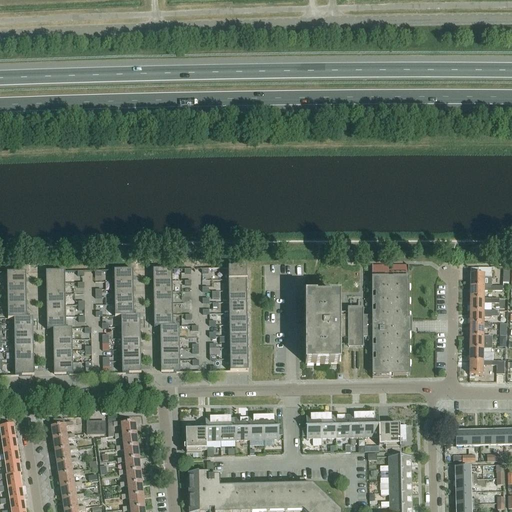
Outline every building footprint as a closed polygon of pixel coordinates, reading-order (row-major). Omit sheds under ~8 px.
[(372,267),(372,317),(372,338),(372,379),(393,379),(393,376),(409,376),(409,334),(407,334),(407,321),(409,321),(408,266),(392,267),(392,282),(388,282),(388,267),(372,267)] [(246,269),(228,269),(228,282),(246,281),(246,269)] [(470,275),(470,288),(484,288),(484,279),(491,280),(492,269),(478,269),(478,275),(470,275)] [(172,282),(172,270),(153,271),(153,283),(172,282)] [(114,272),(114,284),(132,284),(133,284),(133,271),(114,271),(114,272)] [(65,284),(65,272),(46,273),(46,285),(65,284)] [(7,274),(7,286),(26,286),(26,273),(7,274)] [(228,282),(228,293),(246,293),(246,281),(228,282)] [(172,294),(172,282),(153,283),(153,294),(172,294)] [(65,296),(65,284),(46,285),(46,296),(65,296)] [(133,284),(132,284),(114,284),(114,295),(132,294),(133,294),(133,287),(133,284)] [(26,297),(26,286),(7,286),(7,298),(26,297)] [(484,288),(470,288),(470,300),(484,300),(484,292),(502,292),(502,288),(484,288)] [(228,293),(229,304),(247,304),(246,293),(228,293)] [(133,298),(133,294),(132,294),(114,295),(115,306),(132,306),(133,306),(133,298)] [(172,305),(172,294),(153,294),(153,305),(172,305)] [(65,307),(65,296),(46,296),(46,307),(65,307)] [(27,309),(26,297),(7,298),(8,309),(27,309)] [(305,365),(339,365),(339,338),(339,313),(339,297),(305,297),(305,324),(308,324),(308,338),(305,338),(305,365)] [(470,300),(470,313),(484,313),(484,312),(484,305),(499,305),(499,300),(491,300),(484,300),(470,300)] [(247,316),(247,304),(229,304),(229,316),(247,316)] [(153,305),(154,317),(173,316),(172,305),(153,305)] [(115,317),(121,317),(134,317),(133,306),(132,306),(115,306),(115,317)] [(46,307),(47,319),(66,318),(65,307),(46,307)] [(8,319),(14,319),(27,319),(27,309),(8,309),(8,319)] [(484,313),(470,313),(470,326),(483,326),(483,325),(483,319),(491,319),(491,318),(497,318),(497,312),(484,312),(484,313)] [(362,317),(362,313),(339,313),(339,338),(348,338),(348,342),(353,342),(353,343),(358,343),(358,342),(362,342),(362,338),(372,338),(372,317),(362,317)] [(173,328),(173,316),(154,317),(154,329),(160,328),(173,328)] [(247,327),(247,316),(229,316),(229,327),(247,327)] [(121,317),(121,329),(139,328),(140,328),(140,317),(134,317),(121,317)] [(66,330),(66,318),(47,319),(47,331),(53,331),(66,330)] [(14,319),(14,331),(33,331),(33,319),(27,319),(14,319)] [(470,326),(470,338),(483,338),(483,337),(483,330),(491,330),(491,325),(483,325),(483,326),(470,326)] [(229,327),(229,339),(247,338),(247,327),(229,327)] [(121,329),(121,340),(140,340),(140,333),(140,328),(139,328),(121,329)] [(160,328),(160,339),(179,338),(179,328),(173,328),(160,328)] [(53,337),(53,341),(55,341),(72,340),(72,330),(66,330),(53,331),(53,337)] [(14,331),(14,342),(33,342),(33,331),(14,331)] [(492,350),(492,338),(483,337),(483,338),(470,338),(469,351),(483,351),(483,350),(491,350),(492,350)] [(179,350),(179,338),(160,339),(160,347),(160,350),(179,350)] [(248,350),(247,338),(229,339),(230,350),(248,350)] [(72,340),(55,341),(53,341),(53,349),(53,352),(55,352),(72,352),(72,340)] [(121,352),(140,351),(140,340),(121,340),(121,352)] [(33,353),(33,342),(14,342),(15,354),(33,353)] [(160,350),(161,361),(180,361),(179,350),(160,350)] [(248,350),(230,350),(230,361),(248,361),(248,350)] [(469,351),(469,363),(483,363),(483,362),(483,355),(491,355),(491,350),(483,350),(483,351),(469,351)] [(121,352),(122,363),(141,363),(140,351),(121,352)] [(72,363),(72,352),(55,352),(53,352),(53,364),(72,363)] [(15,354),(15,365),(34,365),(33,353),(15,354)] [(180,373),(180,361),(161,361),(161,374),(180,374),(180,373)] [(230,373),(248,372),(248,361),(230,361),(230,373)] [(483,363),(469,363),(469,376),(483,376),(483,367),(496,367),(496,376),(504,376),(505,363),(483,362),(483,363)] [(53,364),(54,376),(73,376),(72,363),(53,364)] [(141,374),(141,363),(122,363),(122,375),(141,374)] [(15,377),(34,377),(34,365),(15,365),(15,377)] [(350,440),(365,439),(364,415),(358,416),(358,417),(350,417),(350,440)] [(365,439),(379,439),(379,427),(379,416),(378,416),(370,417),(370,415),(364,415),(365,439)] [(321,440),(321,416),(315,417),(315,418),(307,418),(306,418),(306,435),(306,437),(307,441),(321,440)] [(321,440),(336,440),(335,417),(327,418),(327,416),(321,416),(321,440)] [(335,417),(336,440),(350,440),(350,417),(335,417)] [(258,419),(249,419),(250,442),(264,442),(263,418),(258,418),(258,419)] [(263,418),(264,442),(278,441),(278,442),(279,442),(278,418),(278,419),(269,419),(269,418),(263,418)] [(207,443),(221,443),(220,419),(214,419),(214,420),(206,421),(206,420),(205,420),(206,432),(206,443),(207,443)] [(226,419),(220,419),(221,443),(235,442),(235,420),(226,420),(226,419)] [(235,442),(250,442),(249,419),(235,420),(235,442)] [(67,438),(67,436),(66,428),(73,427),(72,423),(65,424),(64,421),(51,421),(51,428),(53,440),(67,438)] [(121,427),(122,435),(122,437),(137,435),(135,423),(122,425),(122,423),(113,424),(114,428),(121,427)] [(1,441),(15,439),(13,427),(0,428),(0,431),(1,439),(0,438),(0,443),(2,443),(1,441)] [(400,450),(400,449),(400,442),(406,442),(406,427),(399,427),(395,427),(379,427),(379,439),(379,447),(385,447),(386,450),(400,450)] [(480,448),(493,447),(492,433),(487,433),(487,429),(480,430),(480,448)] [(493,447),(505,447),(505,429),(498,429),(498,432),(492,433),(493,447)] [(456,448),(468,448),(468,433),(458,433),(458,430),(452,430),(452,438),(455,438),(456,448)] [(468,448),(480,448),(480,430),(474,430),(474,433),(468,433),(468,448)] [(207,443),(206,443),(206,432),(190,432),(186,432),(186,435),(186,455),(194,455),(194,458),(198,458),(198,455),(200,455),(200,452),(207,452),(207,443)] [(67,438),(53,440),(55,452),(69,450),(69,448),(67,440),(75,439),(74,435),(67,436),(67,438)] [(138,448),(137,435),(122,437),(122,435),(115,436),(115,438),(115,440),(122,439),(123,447),(123,449),(138,448)] [(17,451),(15,439),(1,441),(2,443),(3,451),(0,451),(0,455),(4,455),(3,453),(17,451)] [(69,448),(69,450),(55,452),(56,465),(71,462),(71,460),(69,452),(77,451),(76,447),(69,448)] [(125,461),(139,460),(138,448),(123,449),(123,447),(116,448),(116,452),(124,451),(125,459),(125,461)] [(5,465),(19,463),(17,451),(3,453),(4,455),(5,463),(0,463),(0,468),(6,467),(5,465)] [(389,473),(411,472),(411,459),(411,458),(388,459),(389,468),(380,468),(380,473),(389,473)] [(71,460),(71,462),(56,465),(58,477),(73,475),(72,472),(71,465),(79,463),(78,459),(71,460)] [(141,472),(139,460),(125,461),(125,459),(117,460),(118,464),(125,464),(126,472),(126,474),(141,472)] [(21,475),(19,463),(5,465),(6,467),(7,475),(0,476),(0,480),(6,480),(6,478),(21,475)] [(97,470),(96,463),(89,463),(90,469),(92,469),(92,471),(97,470)] [(470,476),(470,469),(455,469),(455,482),(477,481),(477,476),(470,476)] [(72,472),(73,475),(58,477),(60,489),(75,487),(74,485),(73,477),(80,476),(80,471),(72,472)] [(128,486),(142,484),(141,472),(126,474),(126,472),(119,472),(119,476),(126,476),(127,484),(128,486)] [(389,485),(411,484),(411,472),(389,473),(389,480),(380,480),(380,485),(389,485)] [(339,511),(331,505),(332,506),(330,508),(324,503),(326,501),(327,502),(328,501),(325,499),(326,500),(324,502),(318,497),(320,495),(321,496),(322,495),(313,487),(220,489),(220,478),(209,478),(208,475),(209,475),(209,474),(188,475),(188,476),(189,483),(191,483),(191,488),(189,488),(189,503),(192,502),(192,508),(189,508),(189,511),(258,511),(259,510),(267,510),(267,511),(276,511),(277,510),(285,510),(284,511),(294,511),(294,510),(302,509),(302,511),(339,511)] [(8,490),(21,488),(20,476),(21,476),(21,475),(6,478),(6,480),(7,488),(0,488),(0,493),(8,492),(8,490)] [(455,482),(456,494),(471,494),(471,486),(477,486),(477,481),(455,482)] [(74,485),(75,487),(60,489),(62,501),(77,499),(76,497),(75,489),(82,488),(82,483),(74,485)] [(143,497),(142,484),(128,486),(127,484),(120,484),(120,489),(128,488),(129,496),(129,498),(143,497)] [(389,497),(412,496),(411,484),(389,485),(389,492),(381,492),(381,497),(389,497)] [(23,500),(21,488),(8,490),(8,492),(9,500),(0,501),(1,506),(10,504),(10,502),(23,500)] [(471,501),(471,494),(456,494),(456,506),(477,506),(477,501),(471,501)] [(76,497),(77,499),(62,501),(63,511),(72,511),(78,511),(78,509),(77,501),(84,500),(83,495),(76,497)] [(130,510),(145,509),(143,497),(129,498),(129,496),(121,497),(122,501),(129,500),(130,508),(130,510)] [(390,509),(412,508),(412,496),(389,497),(390,504),(381,504),(381,509),(390,509)] [(24,511),(25,511),(23,500),(10,502),(10,504),(11,511),(10,511),(24,511)]
